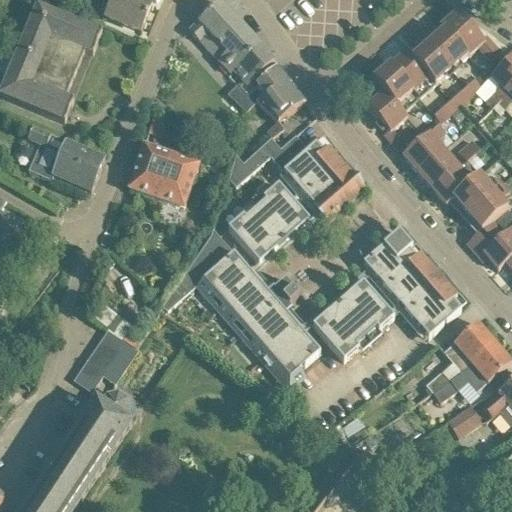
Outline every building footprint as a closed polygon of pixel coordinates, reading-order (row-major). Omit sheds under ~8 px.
[(112,0),(105,19),(141,34),(152,8),(137,2),(138,0),(112,0)] [(210,55),(240,28),(219,6),(189,34),(199,46),(200,45),(210,55)] [(0,98),(0,99),(65,126),(74,104),(66,101),(85,55),(93,58),(102,36),(37,9),(7,82),(0,79),(0,93),(2,94),(0,98)] [(422,54),(413,62),(437,88),(479,51),(490,65),(500,56),(486,39),(482,43),(458,15),(440,30),(444,34),(435,43),(423,29),(410,40),(422,54)] [(231,77),(260,51),(240,28),(210,55),(231,77)] [(256,89),(278,68),(260,51),(231,77),(240,86),(229,97),(239,107),(248,97),(256,89)] [(437,88),(413,62),(407,55),(373,84),(370,81),(359,91),(368,101),(379,91),(383,96),(367,110),(389,135),(384,139),(398,154),(405,148),(393,134),(407,121),(404,117),(437,88)] [(492,113),(498,106),(511,91),(511,59),(476,98),(492,113)] [(256,105),(277,126),(306,105),(278,68),(256,89),(263,98),(256,105)] [(475,98),(476,98),(482,91),(476,83),(467,90),(475,98)] [(458,113),(475,98),(467,90),(451,104),(458,113)] [(511,105),(511,91),(498,106),(505,113),(511,105)] [(458,114),(458,113),(451,104),(435,119),(442,128),(451,119),(458,114)] [(458,114),(451,119),(458,127),(464,121),(458,114)] [(168,122),(155,118),(148,137),(161,141),(168,122)] [(277,126),(267,134),(272,141),(282,133),(277,126)] [(439,128),(403,160),(417,176),(444,153),(436,144),(446,135),(439,128)] [(53,180),(91,196),(105,163),(33,132),(28,144),(40,148),(29,175),(51,184),(53,180)] [(244,167),(236,158),(229,184),(236,192),(271,161),(284,176),(309,154),(296,140),(280,153),(271,142),(244,167)] [(464,163),(467,166),(480,155),(472,145),(459,157),(464,163)] [(316,148),(284,176),(327,226),(363,195),(350,180),(346,183),(338,174),(342,171),(328,156),(325,158),(316,148)] [(144,149),(129,193),(184,212),(199,168),(144,149)] [(444,153),(417,176),(431,192),(458,169),(444,153)] [(458,169),(431,192),(446,210),(453,203),(479,180),(467,166),(464,163),(458,169)] [(479,180),(453,203),(482,236),(492,226),(508,213),(500,204),(510,195),(497,180),(487,189),(479,180)] [(309,224),(278,189),(263,202),(266,205),(246,222),(243,219),(228,233),(259,268),(309,224)] [(0,284),(33,241),(0,216),(0,215),(5,211),(0,207),(0,284)] [(497,273),(504,266),(511,259),(511,231),(503,240),(494,248),(483,257),(497,273)] [(231,253),(213,233),(162,311),(168,315),(196,290),(289,397),(306,382),(300,375),(320,357),(231,253)] [(452,304),(455,301),(442,286),(438,289),(430,280),(434,277),(420,261),(417,265),(408,255),(412,252),(399,237),(363,268),(429,343),(461,314),(452,304)] [(478,239),(468,249),(475,257),(486,248),(478,239)] [(285,284),(274,293),(289,310),(299,301),(285,284)] [(394,322),(363,286),(313,330),(344,365),(359,352),(357,349),(376,332),(379,335),(394,322)] [(427,390),(433,397),(450,386),(495,347),(478,327),(454,348),(454,349),(444,358),(454,368),(427,390)] [(74,385),(92,397),(103,381),(112,387),(135,353),(108,335),(74,385)] [(450,386),(433,397),(442,410),(460,398),(459,397),(469,388),(477,397),(511,366),(495,347),(450,386)] [(479,414),(489,425),(499,417),(511,433),(511,385),(498,397),(499,398),(479,414)] [(76,511),(132,429),(125,425),(130,418),(128,406),(118,400),(107,402),(102,409),(96,405),(24,511),(76,511)] [(447,426),(461,445),(483,429),(471,411),(447,426)] [(334,432),(353,448),(356,445),(347,433),(360,423),(355,417),(334,432)] [(511,485),(511,484),(511,463),(502,470),(511,485)] [(432,509),(434,511),(464,511),(455,498),(459,494),(471,511),(503,489),(487,465),(450,491),(432,504),(434,508),(432,509)] [(388,488),(382,482),(374,490),(381,496),(388,488)] [(343,483),(336,491),(345,499),(352,491),(343,483)] [(353,492),(346,500),(355,508),(363,500),(353,492)] [(0,511),(5,511),(6,506),(8,505),(7,503),(5,503),(0,499),(1,497),(0,495),(0,511)]
